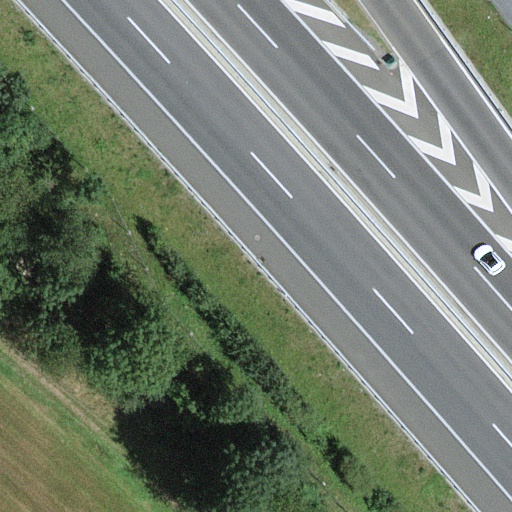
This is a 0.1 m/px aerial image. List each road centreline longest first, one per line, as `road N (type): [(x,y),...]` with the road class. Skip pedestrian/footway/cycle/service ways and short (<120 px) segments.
road 1 (motorway): [(104,0),(511,449)]
road 2 (motorway): [(511,305),(245,0)]
road 3 (motorway): [(511,169),(386,0)]
